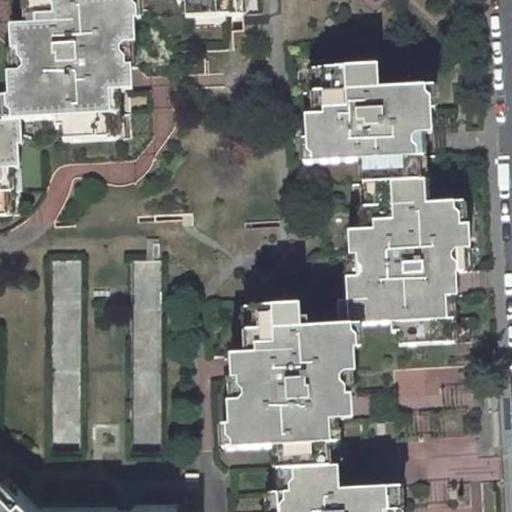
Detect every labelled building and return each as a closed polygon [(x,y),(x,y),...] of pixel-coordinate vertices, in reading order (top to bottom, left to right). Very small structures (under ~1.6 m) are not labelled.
[(0,169),(19,168),(18,145),(22,145),(21,121),(55,119),(56,128),(62,128),(63,142),(106,139),(105,128),(110,124),(109,116),(117,116),(116,91),(107,92),(105,70),(125,68),(123,45),(136,44),(135,21),(138,21),(137,0),(177,0),(177,4),(184,4),(185,18),(231,15),(230,4),(233,0),(88,0),(33,0),(34,12),(39,16),(39,23),(36,26),(32,26),(34,49),(19,50),(19,59),(24,63),(24,70),(21,73),(7,74),(9,98),(5,98),(6,122),(0,121),(0,169)] [(391,511),(402,511),(400,487),(339,491),(337,467),(325,468),(324,458),(329,453),(329,445),(336,444),(335,421),(325,421),(324,399),(344,398),(343,375),(355,374),(352,326),(390,324),(391,333),(398,333),(399,347),(441,344),(440,333),(445,328),(444,321),(452,320),(451,296),(441,297),(440,274),(471,272),(468,225),(464,225),(462,203),(425,205),(424,181),(412,181),(411,171),(415,166),(415,158),(406,158),(405,136),(431,135),(430,111),(434,111),(433,87),(379,90),(377,67),(325,70),(326,81),(321,85),(322,101),(327,106),(327,112),(324,116),(305,117),(306,141),(302,141),(304,165),(361,161),(362,186),(375,185),(375,196),(371,200),(372,216),(377,220),(377,227),(374,230),(348,232),(349,256),(358,255),(359,263),(364,268),(364,274),(361,278),(346,278),(347,302),(340,302),(341,327),(308,329),(307,319),(300,320),(299,306),(257,309),(257,320),(253,325),(254,341),(250,345),(251,356),(259,356),(261,378),(239,380),(240,388),(245,393),(245,399),(242,403),(227,404),(229,427),(225,427),(226,451),(275,448),(276,472),(288,471),(289,481),(285,486),(286,501),(282,506),(282,511),(391,511)] [(69,183),(125,177),(123,162),(52,170),(56,201),(71,200),(69,183)] [(131,260),(131,311),(159,312),(159,261),(131,260)] [(0,511),(177,511),(177,509),(41,509),(18,486),(12,492),(2,482),(8,476),(0,467),(0,511)] [(18,486),(8,476),(2,482),(12,492),(18,486)]
